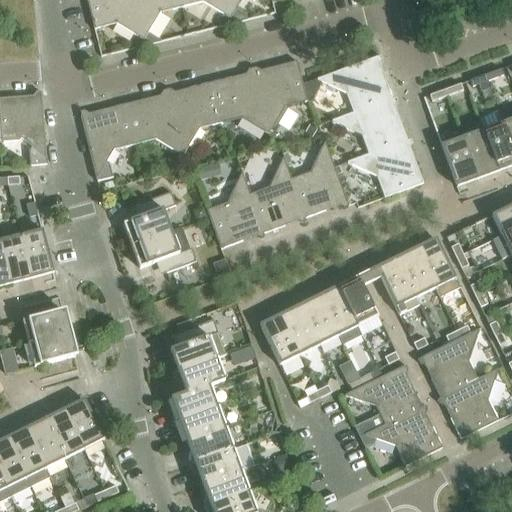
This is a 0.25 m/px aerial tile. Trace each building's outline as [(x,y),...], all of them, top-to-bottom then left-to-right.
[(116,26),(143,42),(132,0),(85,0),(94,32),(116,26)] [(181,10),(178,0),(132,0),(143,42),(160,15),(181,10)] [(178,0),(181,10),(202,4),(230,21),(224,0),(178,0)] [(224,0),(230,21),(242,0),(224,0)] [(345,96),(352,115),(353,116),(392,101),(379,67),(381,62),(380,58),(376,59),(316,81),(317,83),(345,96)] [(255,70),(252,71),(268,137),(285,109),(307,104),(297,63),(260,72),(255,70)] [(246,76),(210,85),(220,126),(241,120),(268,137),(252,71),(248,72),(246,76)] [(503,78),(501,71),(485,77),(488,83),(503,78)] [(488,83),(485,77),(470,83),(472,89),(488,83)] [(170,91),(166,92),(183,158),(199,131),(220,126),(210,85),(174,94),(170,91)] [(463,93),(460,86),(445,92),(447,98),(463,93)] [(160,97),(124,106),(134,147),(155,142),(183,158),(166,92),(162,93),(160,97)] [(447,98),(445,92),(429,98),(432,104),(447,98)] [(41,97),(41,94),(36,94),(33,98),(0,100),(0,142),(21,141),(29,148),(30,168),(47,167),(41,97)] [(353,116),(352,115),(331,123),(332,124),(361,137),(368,157),(407,143),(395,109),(397,104),(395,100),(392,101),(353,116)] [(113,152),(134,147),(124,106),(88,116),(84,113),(80,114),(80,118),(97,184),(113,180),(109,165),(107,164),(113,152)] [(511,121),(503,125),(511,149),(511,121)] [(511,169),(511,149),(503,125),(483,132),(498,174),(511,169)] [(498,174),(483,132),(462,139),(476,178),(478,182),(491,177),(498,174)] [(478,182),(476,178),(462,139),(441,147),(456,190),(478,182)] [(376,179),(384,200),(423,186),(410,150),(412,145),(411,142),(407,143),(368,157),(347,164),(347,166),(376,179)] [(310,174),(291,181),(290,181),(305,221),(339,208),(344,210),(348,208),(347,205),(325,145),(324,145),(310,174)] [(306,224),(305,221),(290,181),(291,181),(283,160),(282,160),(269,189),(250,196),(249,197),(263,236),(298,223),(302,225),(306,224)] [(249,197),(250,196),(242,175),(241,176),(227,205),(206,212),(220,251),(256,239),(261,241),(264,239),(263,236),(249,197)] [(19,179),(7,180),(8,188),(20,187),(19,179)] [(131,248),(171,234),(163,213),(176,208),(171,195),(145,204),(148,217),(123,226),(131,248)] [(491,218),(501,238),(511,232),(511,207),(507,210),(491,218)] [(182,230),(171,234),(131,248),(139,271),(165,262),(170,274),(196,264),(191,251),(189,251),(182,230)] [(42,232),(20,238),(32,281),(53,276),(42,232)] [(511,232),(501,238),(511,257),(511,256),(511,232)] [(20,238),(0,242),(0,245),(11,287),(32,281),(20,238)] [(415,250),(417,254),(435,291),(455,281),(435,240),(415,250)] [(0,289),(11,287),(0,245),(0,289)] [(458,246),(451,250),(456,260),(463,257),(458,246)] [(396,260),(397,263),(416,300),(435,291),(417,254),(415,250),(396,260)] [(468,268),(463,257),(456,260),(461,271),(468,268)] [(337,288),(358,329),(378,319),(363,289),(372,284),(380,280),(395,310),(416,300),(397,263),(396,260),(367,274),(337,288)] [(469,288),(475,299),(482,296),(476,285),(469,288)] [(318,298),(338,338),(343,347),(362,338),(358,329),(337,288),(318,298)] [(487,306),(482,296),(475,299),(480,310),(487,306)] [(299,308),(319,348),(338,338),(318,298),(299,308)] [(279,317),(299,358),(319,348),(299,308),(279,317)] [(28,347),(69,336),(63,313),(22,323),(28,347)] [(259,327),(279,368),(299,358),(279,317),(259,327)] [(178,375),(216,361),(226,357),(212,322),(171,338),(171,339),(173,339),(177,350),(170,352),(178,375)] [(489,327),(494,338),(501,335),(496,324),(489,327)] [(460,340),(470,335),(467,328),(456,334),(460,340)] [(430,380),(440,401),(477,382),(477,381),(468,363),(478,333),(478,332),(470,335),(460,340),(449,346),(420,360),(417,362),(419,366),(424,368),(427,366),(434,379),(430,380)] [(460,340),(456,334),(446,339),(449,346),(460,340)] [(506,345),(501,335),(494,338),(499,349),(506,345)] [(34,370),(75,359),(69,336),(28,347),(34,370)] [(424,340),(413,346),(417,353),(427,347),(424,340)] [(15,349),(3,352),(8,375),(20,372),(15,349)] [(398,362),(395,355),(385,360),(388,367),(398,362)] [(209,388),(209,389),(224,383),(216,361),(178,375),(185,395),(186,396),(209,388)] [(363,388),(352,393),(345,397),(345,398),(375,409),(384,427),(384,428),(422,409),(406,376),(407,371),(405,368),(402,369),(373,383),(363,388)] [(497,371),(477,381),(477,382),(440,401),(437,402),(438,406),(443,407),(447,405),(453,418),(449,420),(460,441),(498,423),(487,403),(498,373),(497,371)] [(363,388),(373,383),(370,376),(359,381),(363,388)] [(363,388),(359,381),(349,386),(352,393),(363,388)] [(170,401),(179,423),(217,409),(209,389),(209,388),(186,396),(185,395),(170,401)] [(328,388),(317,394),(320,401),(331,395),(328,388)] [(309,405),(320,401),(317,394),(306,399),(309,405)] [(64,411),(65,415),(84,452),(104,442),(84,401),(64,411)] [(384,428),(384,427),(364,437),(365,438),(395,448),(404,469),(442,450),(425,416),(427,411),(425,408),(422,409),(384,428)] [(217,409),(179,423),(186,445),(225,430),(217,409)] [(44,421),(64,461),(84,452),(65,415),(64,411),(44,421)] [(25,431),(27,434),(45,471),(64,461),(44,421),(25,431)] [(186,445),(194,466),(232,452),(225,430),(186,445)] [(6,440),(7,444),(30,491),(50,481),(45,471),(27,434),(25,431),(6,440)] [(0,442),(0,478),(6,490),(11,500),(30,491),(7,444),(6,440),(0,442)] [(232,452),(194,466),(202,488),(240,473),(232,452)] [(202,488),(210,509),(248,495),(240,473),(202,488)] [(0,505),(11,500),(6,490),(0,478),(0,505)] [(115,488),(104,493),(107,500),(118,495),(115,488)] [(96,505),(107,500),(104,493),(93,498),(96,505)] [(254,511),(248,495),(210,509),(211,511),(254,511)]
